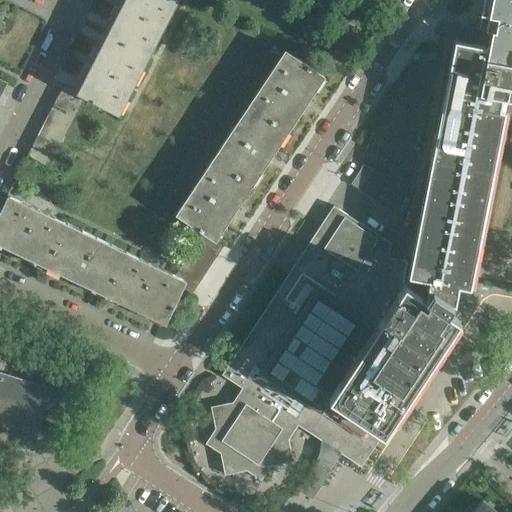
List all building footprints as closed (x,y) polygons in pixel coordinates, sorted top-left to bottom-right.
[(124,0),(123,4),(164,26),(177,0),(124,0)] [(478,26),(485,27),(485,28),(462,24),(459,40),(454,39),(408,275),(430,279),(427,296),(403,281),(406,260),(388,258),(391,243),(334,204),(222,374),(241,387),(233,402),(210,406),(215,428),(205,443),(220,452),(225,474),(246,469),(261,479),(271,465),(293,460),(288,438),(298,424),(320,438),(317,452),(312,465),(310,468),(305,477),(294,487),(311,498),(341,453),(361,465),(376,442),(371,439),(378,428),(384,432),(459,318),(447,310),(452,303),(455,304),(459,285),(470,287),(505,109),(492,107),(494,95),(511,98),(511,0),(482,0),(480,13),(481,13),(478,26)] [(123,4),(108,33),(149,54),(164,26),(123,4)] [(108,33),(93,62),(134,84),(149,54),(108,33)] [(286,50),(267,78),(306,103),(324,75),(286,50)] [(78,91),(78,92),(85,96),(86,96),(86,97),(119,114),(134,84),(93,62),(78,91)] [(267,78),(249,105),(287,131),(306,103),(267,78)] [(64,84),(59,94),(81,105),(85,97),(85,96),(77,91),(77,90),(64,84)] [(59,94),(54,104),(75,115),(81,105),(59,94)] [(54,104),(48,114),(70,125),(75,115),(54,104)] [(249,105),(231,132),(269,157),(287,131),(249,105)] [(48,114),(43,124),(65,136),(70,125),(48,114)] [(43,124),(38,134),(60,146),(65,136),(43,124)] [(231,132),(213,159),(251,185),(269,157),(231,132)] [(38,134),(33,145),(54,156),(60,146),(38,134)] [(33,145),(27,155),(49,167),(54,156),(33,145)] [(213,159),(195,186),(234,212),(251,185),(213,159)] [(364,165),(350,184),(359,190),(373,171),(364,165)] [(371,199),(383,182),(385,179),(375,171),(361,191),(371,199)] [(234,212),(195,186),(177,214),(204,232),(215,239),(234,212)] [(39,209),(8,195),(0,211),(0,242),(19,252),(39,209)] [(39,209),(19,252),(48,266),(68,224),(39,209)] [(68,224),(48,266),(76,279),(97,237),(68,224)] [(204,232),(198,241),(218,254),(224,244),(215,239),(204,232)] [(97,237),(76,279),(108,295),(128,252),(97,237)] [(198,241),(191,251),(211,263),(218,254),(198,241)] [(191,251),(185,261),(205,273),(211,263),(191,251)] [(128,252),(108,295),(136,308),(156,266),(128,252)] [(185,261),(178,270),(199,283),(205,273),(185,261)] [(156,266),(136,308),(165,322),(182,287),(186,279),(176,274),(175,275),(156,266)] [(178,270),(176,274),(186,279),(182,287),(191,294),(199,283),(178,270)] [(0,416),(37,428),(44,407),(86,381),(77,365),(76,365),(42,386),(0,373),(0,362),(5,347),(0,345),(0,416)] [(497,511),(482,500),(472,511),(497,511)]
